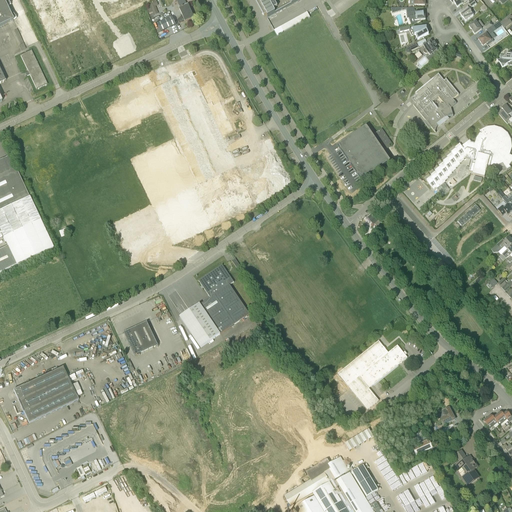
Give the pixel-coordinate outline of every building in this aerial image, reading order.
[(0,0),(0,102),(2,102),(0,98),(0,84),(5,82),(0,70),(0,26),(12,21),(16,18),(7,7),(10,5),(6,0),(0,0)] [(30,0),(45,38),(150,0),(30,0)] [(177,21),(179,24),(180,24),(179,24),(185,22),(194,19),(188,5),(187,6),(184,0),(176,0),(180,8),(179,9),(182,16),(177,21)] [(255,0),(264,16),(266,16),(267,19),(301,0),(255,0)] [(473,0),(467,4),(469,7),(461,13),(462,15),(460,16),(462,19),(463,18),(465,22),(473,16),(471,12),(469,9),(476,4),(473,0)] [(149,4),(151,8),(152,12),(153,14),(158,12),(157,10),(156,7),(158,6),(156,1),(154,2),(149,4)] [(415,23),(415,22),(425,20),(425,16),(423,16),(423,12),(416,13),(414,9),(413,9),(406,9),(407,19),(409,19),(411,25),(415,23)] [(310,18),(307,12),(274,31),(277,36),(310,18)] [(504,29),(511,23),(510,20),(511,18),(511,17),(510,15),(500,23),(504,29)] [(161,32),(176,25),(172,17),(158,24),(161,32)] [(475,35),(482,30),(481,28),(484,26),(480,21),(477,23),(476,22),(469,27),(475,35)] [(486,30),(492,26),(493,26),(490,22),(483,27),(485,31),(486,30)] [(487,46),(493,42),(492,39),(491,40),(488,36),(496,31),(492,26),(486,30),(488,33),(478,40),(481,44),(481,45),(482,45),(482,46),(483,47),(486,44),(487,46)] [(412,30),(414,36),(415,35),(417,40),(428,35),(426,30),(425,27),(426,27),(412,30)] [(432,45),(431,42),(423,46),(424,49),(423,49),(423,50),(423,51),(423,52),(423,53),(424,53),(424,54),(425,54),(426,54),(427,54),(428,54),(430,56),(429,57),(431,59),(429,61),(432,64),(441,57),(438,53),(437,54),(435,52),(437,51),(435,48),(435,47),(433,44),(432,45)] [(411,52),(419,48),(417,43),(406,48),(405,53),(410,54),(411,52)] [(191,55),(189,50),(179,55),(181,59),(191,55)] [(27,76),(29,75),(34,85),(36,90),(47,85),(31,51),(20,56),(28,72),(26,73),(27,76)] [(499,64),(503,68),(507,65),(509,66),(510,67),(511,66),(511,52),(510,53),(506,56),(501,55),(500,61),(496,60),(498,62),(498,63),(499,64)] [(114,224),(129,262),(269,205),(261,187),(248,192),(224,135),(234,131),(223,105),(226,104),(225,101),(221,103),(213,83),(200,88),(195,76),(198,75),(196,71),(168,82),(167,81),(151,87),(151,88),(144,91),(146,94),(109,109),(117,130),(164,111),(176,142),(133,159),(153,208),(114,224)] [(429,129),(431,128),(435,133),(436,133),(435,132),(436,128),(439,125),(442,122),(446,120),(445,118),(449,117),(453,117),(453,116),(451,109),(456,104),(454,101),(453,100),(458,95),(459,95),(451,86),(446,79),(446,80),(445,80),(444,81),(443,80),(441,77),(439,75),(438,75),(439,75),(438,74),(431,80),(430,81),(425,85),(424,86),(415,94),(416,95),(416,96),(411,99),(415,103),(416,104),(415,105),(414,106),(413,106),(425,121),(424,123),(429,129)] [(511,117),(511,113),(506,106),(502,109),(502,110),(501,111),(501,112),(502,112),(499,115),(506,123),(511,117)] [(385,148),(391,144),(381,129),(375,133),(369,124),(363,128),(362,127),(358,130),(359,131),(338,146),(362,181),(383,167),(384,168),(388,165),(387,164),(393,160),(385,148)] [(507,133),(501,129),(494,126),(487,127),(480,131),(481,134),(480,133),(478,136),(476,139),(475,142),(475,143),(474,144),(471,144),(471,143),(469,142),(470,144),(463,149),(462,148),(463,150),(462,150),(459,146),(455,149),(456,150),(451,154),(452,155),(447,159),(448,160),(444,163),(443,163),(444,163),(444,164),(440,168),(440,169),(436,173),(436,174),(432,177),(432,178),(428,182),(429,183),(428,184),(431,188),(433,191),(432,191),(433,192),(433,191),(434,193),(434,194),(437,191),(444,199),(451,193),(445,186),(445,184),(447,183),(446,183),(448,182),(448,181),(450,178),(451,177),(452,176),(454,174),(454,173),(455,173),(455,171),(458,169),(459,168),(459,167),(462,164),(463,163),(463,162),(465,160),(470,161),(471,162),(468,171),(473,172),(472,175),(484,178),(486,173),(487,166),(489,166),(496,166),(502,164),(503,166),(506,171),(507,171),(510,168),(510,169),(510,168),(509,166),(511,162),(511,156),(509,155),(511,148),(511,140),(507,133)] [(265,141),(280,176),(287,173),(272,138),(265,141)] [(0,273),(54,248),(10,156),(0,160),(0,233),(1,233),(7,247),(0,250),(0,273)] [(511,205),(511,196),(508,200),(505,196),(502,199),(507,205),(510,202),(511,205)] [(503,208),(502,206),(497,210),(502,216),(506,214),(508,216),(511,212),(511,211),(507,205),(503,208)] [(367,218),(369,220),(374,225),(379,220),(374,215),(374,216),(372,214),(367,218)] [(507,250),(511,245),(511,241),(509,238),(505,242),(503,239),(491,250),(493,252),(493,253),(498,253),(504,247),(507,250)] [(509,256),(510,256),(511,253),(511,245),(507,250),(502,255),(506,259),(509,256)] [(238,270),(241,268),(235,259),(232,261),(238,270)] [(230,285),(234,283),(222,265),(199,281),(210,298),(200,305),(199,304),(179,318),(200,348),(250,315),(230,285)] [(498,284),(493,279),(488,283),(493,288),(498,284)] [(498,284),(501,288),(507,283),(504,279),(498,284)] [(507,283),(501,288),(505,292),(510,287),(510,286),(507,283)] [(135,356),(158,345),(147,322),(124,333),(135,356)] [(373,386),(403,361),(407,358),(405,355),(406,355),(404,353),(404,354),(397,346),(388,353),(378,341),(338,374),(367,411),(379,401),(369,389),(373,385),(373,386)] [(78,401),(65,372),(63,368),(13,391),(29,424),(78,401)] [(450,411),(444,414),(447,419),(446,420),(441,422),(444,429),(456,423),(450,411)] [(507,420),(503,415),(501,412),(497,415),(503,423),(507,420)] [(509,423),(511,421),(511,422),(511,418),(507,412),(503,415),(507,420),(509,423)] [(497,423),(493,418),(491,415),(487,418),(494,426),(497,424),(497,423)] [(499,426),(500,426),(503,423),(497,415),(493,418),(497,423),(497,424),(499,426)] [(490,430),(494,426),(487,418),(483,422),(490,430)] [(433,435),(434,437),(440,433),(439,432),(439,431),(437,426),(436,427),(434,424),(428,428),(429,428),(426,430),(430,437),(433,435)] [(345,444),(350,452),(374,437),(369,429),(345,444)] [(429,450),(426,444),(425,442),(417,446),(421,454),(429,450)] [(479,478),(473,470),(477,467),(473,461),(472,461),(471,461),(470,461),(469,461),(468,461),(468,460),(467,460),(467,459),(461,451),(455,456),(460,463),(454,467),(458,472),(462,469),(466,474),(461,478),(468,487),(479,478)] [(439,456),(430,461),(432,465),(441,460),(439,456)] [(351,473),(341,457),(330,464),(327,459),(306,472),(311,480),(284,496),(291,507),(313,494),(315,497),(295,508),(297,511),(380,511),(379,511),(381,510),(376,502),(370,506),(365,497),(351,473)] [(66,460),(60,462),(63,469),(68,467),(66,460)] [(74,472),(78,479),(91,472),(87,465),(74,472)] [(364,466),(352,473),(367,497),(379,490),(364,466)] [(107,492),(105,488),(94,494),(96,497),(107,492)] [(96,497),(94,494),(83,499),(85,503),(96,497)]
